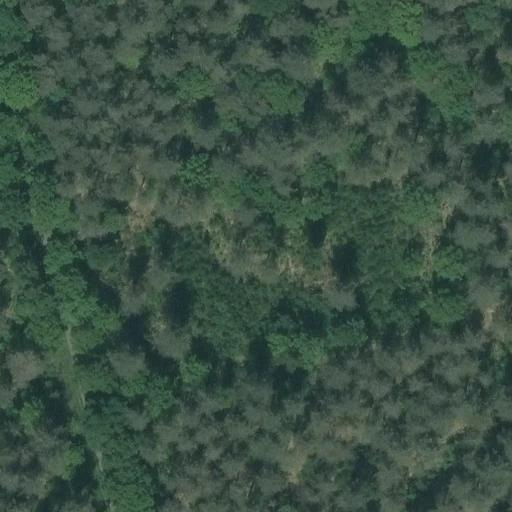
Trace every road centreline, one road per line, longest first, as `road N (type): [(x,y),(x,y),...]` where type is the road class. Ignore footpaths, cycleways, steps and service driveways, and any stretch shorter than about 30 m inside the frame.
road 1 (track): [(67,408),(216,378),(511,297)]
road 2 (track): [(95,511),(0,144)]
